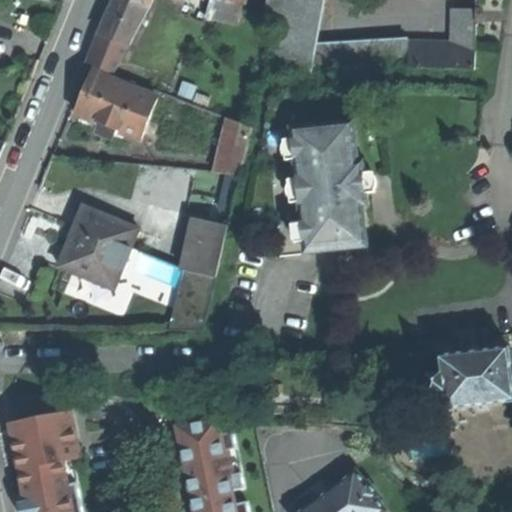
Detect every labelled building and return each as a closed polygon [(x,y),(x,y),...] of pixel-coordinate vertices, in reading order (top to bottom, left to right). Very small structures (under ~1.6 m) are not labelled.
[(137,28),(149,8),(134,0),(115,0),(101,33),(130,44),(139,29),(137,28)] [(268,0),(265,17),(281,25),(273,65),(308,72),(308,69),(313,48),(322,0),(268,0)] [(453,9),(452,42),(409,41),(409,37),(383,39),(384,43),(385,64),(385,67),(475,70),(475,43),(473,43),(474,9),(453,9)] [(116,72),(130,44),(101,33),(88,61),(116,72)] [(308,69),(385,64),(384,43),(313,48),(308,69)] [(127,85),(95,71),(86,92),(77,113),(103,123),(116,129),(142,140),(159,98),(135,88),(127,85)] [(130,79),(127,85),(135,88),(137,82),(130,79)] [(457,136),(480,138),(483,102),(461,100),(457,136)] [(216,172),(241,174),(253,126),(230,118),(216,172)] [(355,122),(293,129),(294,140),(296,161),(298,179),(301,203),(303,222),(305,242),(306,253),(368,246),(364,206),(359,162),(355,122)] [(112,138),(116,129),(103,123),(99,133),(112,138)] [(281,256),(306,253),(305,242),(296,243),(290,235),(291,229),(294,226),(294,222),(303,222),(301,203),(292,204),(291,199),(286,196),(286,190),(290,184),(290,180),(298,179),(296,161),(287,162),(287,158),(282,156),(281,147),(285,144),(285,140),(294,140),(293,129),(268,132),(275,205),(281,256)] [(364,162),(359,162),(364,206),(369,205),(367,188),(364,162)] [(73,284),(109,299),(139,229),(85,207),(73,236),(61,265),(78,273),(73,284)] [(181,268),(216,276),(228,226),(193,218),(181,268)] [(348,256),(337,257),(339,271),(349,269),(348,256)] [(442,373),(444,390),(446,409),(511,401),(511,368),(509,348),(476,352),(440,356),(442,373)] [(399,362),(411,461),(452,456),(446,409),(444,390),(432,392),(430,375),(425,375),(423,359),(399,362)] [(442,373),(430,375),(432,392),(444,390),(442,373)] [(162,409),(147,412),(149,423),(164,420),(162,409)] [(26,494),(29,507),(29,511),(74,511),(69,485),(65,462),(82,458),(72,412),(13,424),(26,494)] [(224,417),(184,426),(191,465),(194,464),(196,475),(192,476),(196,495),(198,511),(252,511),(251,501),(239,503),(237,490),(249,488),(246,472),(238,474),(234,449),(242,448),(239,431),(227,433),(224,417)] [(242,448),(234,449),(238,474),(246,472),(242,448)] [(299,511),(383,511),(385,511),(375,497),(366,484),(355,470),(337,484),(338,485),(338,487),(337,489),(316,504),(314,505),(312,505),(310,504),(299,511)] [(368,482),(366,484),(375,497),(378,495),(368,482)] [(69,485),(74,511),(84,511),(79,483),(69,485)] [(338,485),(337,484),(310,504),(312,505),(314,505),(316,504),(337,489),(338,487),(338,485)] [(22,511),(29,511),(29,507),(23,508),(22,503),(21,504),(22,511)]
